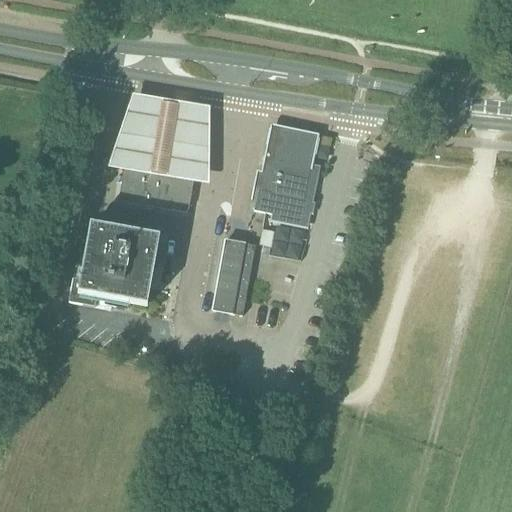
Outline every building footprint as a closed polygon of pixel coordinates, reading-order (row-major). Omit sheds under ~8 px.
[(133,99),(109,174),(210,189),(211,112),(133,99)] [(317,142),(270,132),(259,185),(255,184),(251,199),(256,200),(254,213),(274,217),(274,220),(304,226),(314,181),(309,180),(317,142)] [(124,168),(119,199),(119,200),(119,201),(120,202),(121,203),(122,204),(183,214),(184,214),(185,214),(187,213),(188,212),(188,211),(189,210),(194,179),(191,179),(191,180),(126,170),(127,168),(124,168)] [(73,281),(68,305),(94,309),(96,299),(146,308),(158,241),(90,228),(81,283),(73,281)] [(262,231),(259,248),(270,250),(273,234),(262,231)] [(212,313),(242,319),(255,248),(225,243),(212,313)]
